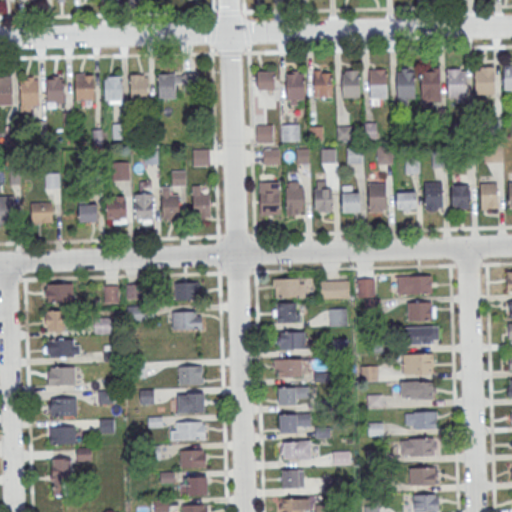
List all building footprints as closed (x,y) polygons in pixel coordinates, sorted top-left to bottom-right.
[(511,66),(503,66),(503,93),(511,92),(511,66)] [(477,67),(495,67),(495,93),(478,93),(477,67)] [(369,69),(387,69),(387,98),(370,98),(369,69)] [(257,71),(274,71),(275,90),(258,90),(257,71)] [(314,72),(331,71),(332,97),(315,98),(314,72)] [(342,71),(359,71),(360,97),(343,97),(342,71)] [(397,72),(414,71),(415,97),(398,98),(397,72)] [(422,72),(439,71),(440,97),(423,98),(422,72)] [(448,71),(465,71),(466,97),(449,97),(448,71)] [(158,74),(175,73),(176,98),(159,98),(158,74)] [(286,74),(304,73),(304,99),(287,100),(286,74)] [(76,75),(93,74),(94,99),(77,99),(76,75)] [(105,76),(122,75),(123,100),(106,100),(105,76)] [(131,76),(148,76),(149,100),(132,101),(131,76)] [(47,79),(64,78),(65,102),(48,103),(47,79)] [(21,80),(39,79),(39,104),(22,104),(21,80)] [(0,80),(12,80),(13,104),(0,104),(0,80)] [(113,124),(129,123),(129,139),(113,139),(113,124)] [(281,125),(299,124),(299,141),(282,141),(281,125)] [(257,126),(272,125),(273,141),(257,141),(257,126)] [(309,127),(322,126),(323,140),(310,141),(309,127)] [(337,126),(350,126),(351,140),(338,140),(337,126)] [(485,143),(502,142),(503,162),(485,162),(485,143)] [(377,146),(392,145),(393,164),(378,164),(377,146)] [(347,147),(363,147),(363,163),(347,163),(347,147)] [(194,149),(209,149),(210,165),(194,165),(194,149)] [(263,150),(276,149),(277,163),(264,164),(263,150)] [(296,149),(309,149),(309,162),(296,163),(296,149)] [(432,153),(446,152),(446,166),(433,167),(432,153)] [(406,159),(419,158),(420,172),(406,173),(406,159)] [(327,159),(337,159),(337,175),(327,175),(327,159)] [(112,164),(128,164),(128,180),(112,180),(112,164)] [(86,170),(102,169),(102,185),(87,186),(86,170)] [(171,170),(187,170),(187,185),(172,186),(171,170)] [(45,173),(61,172),(61,188),(45,188),(45,173)] [(424,183),(442,182),(442,208),(425,209),(424,183)] [(368,184),(386,183),(386,209),(369,210),(368,184)] [(480,183),(498,183),(498,209),(481,209),(480,183)] [(201,194),(201,185),(193,185),(193,217),(210,217),(210,194),(201,194)] [(342,185),(352,185),(352,193),(359,192),(360,212),(343,212),(342,185)] [(451,185),(451,209),(470,209),(470,185),(451,185)] [(177,186),(161,186),(161,219),(177,219),(177,186)] [(285,187),(303,186),(304,212),(286,213),(285,187)] [(314,186),(331,186),(332,212),(315,212),(314,186)] [(260,189),(277,188),(278,214),(261,215),(260,189)] [(396,192),(416,191),(416,208),(397,208),(396,192)] [(134,192),(134,220),(152,220),(152,192),(134,192)] [(106,195),(106,221),(125,221),(125,195),(106,195)] [(0,196),(14,196),(15,220),(0,220),(0,196)] [(31,203),(52,202),(53,223),(32,224),(31,203)] [(78,221),(97,221),(97,203),(78,203),(78,221)] [(398,276),(432,276),(432,293),(398,294),(398,276)] [(304,297),(304,278),(273,278),(273,297),(304,297)] [(357,279),(375,279),(375,296),(357,296),(357,279)] [(321,281),(349,280),(350,298),(321,299),(321,281)] [(199,281),(174,281),(174,299),(199,299),(199,281)] [(73,283),(46,283),(46,302),(73,302),(73,283)] [(104,285),(104,302),(118,302),(118,285),(104,285)] [(365,299),(381,298),(381,314),(365,315),(365,299)] [(407,303),(433,302),(433,320),(407,320),(407,303)] [(298,303),(275,303),(275,322),(298,322),(298,303)] [(128,306),(144,306),(144,319),(128,319),(128,306)] [(67,310),(45,310),(45,330),(67,330),(67,310)] [(329,310),(345,310),(346,326),(330,326),(329,310)] [(173,312),(197,311),(197,315),(201,315),(202,328),(174,329),(173,312)] [(94,317),(110,317),(110,333),(94,334),(94,317)] [(407,327),(438,326),(439,339),(433,339),(433,344),(407,345),(407,327)] [(305,350),(305,332),(278,332),(278,350),(305,350)] [(366,336),(382,335),(383,351),(367,352),(366,336)] [(47,339),(47,354),(50,353),(51,357),(75,357),(75,338),(47,339)] [(331,339),(347,338),(348,354),(332,354),(331,339)] [(403,355),(434,354),(434,372),(404,373),(403,355)] [(277,359),(303,359),(303,376),(277,377),(277,359)] [(130,362),(146,362),(146,376),(130,376),(130,362)] [(360,366),(378,365),(378,381),(361,381),(360,366)] [(178,367),(179,385),(203,384),(203,366),(178,367)] [(51,367),(51,371),(49,371),(49,385),(76,384),(75,367),(51,367)] [(314,372),(329,372),(330,382),(315,382),(314,372)] [(401,382),(433,381),(434,399),(417,399),(417,397),(401,397),(401,382)] [(279,386),(310,385),(310,397),(296,397),(296,405),(279,405),(279,386)] [(98,390),(114,390),(115,403),(99,404),(98,390)] [(139,390),(155,390),(156,403),(140,403),(139,390)] [(178,396),(179,413),(206,412),(205,393),(188,393),(188,395),(178,396)] [(367,395),(382,394),(383,408),(368,409),(367,395)] [(52,399),(53,416),(77,415),(76,398),(52,399)] [(315,400),(331,399),(331,410),(315,410),(315,400)] [(405,411),(405,427),(437,427),(437,411),(405,411)] [(280,414),(310,413),(311,425),(297,425),(297,433),(280,433),(280,414)] [(162,416),(163,427),(149,427),(148,416),(162,416)] [(100,419),(116,419),(116,432),(100,432),(100,419)] [(179,422),(202,421),(202,425),(205,425),(205,439),(179,439),(179,422)] [(368,422),(382,422),(383,436),(369,436),(368,422)] [(75,425),(49,425),(49,444),(75,444),(75,425)] [(315,427),(332,426),(332,437),(316,437),(315,427)] [(409,439),(434,438),(435,456),(409,457),(409,455),(401,455),(401,441),(409,440),(409,439)] [(284,442),(310,441),(310,459),(285,459),(284,442)] [(145,446),(160,445),(161,459),(145,459),(145,446)] [(367,449),(383,448),(384,462),(367,463),(367,449)] [(180,450),(204,450),(204,453),(206,453),(207,467),(181,468),(180,450)] [(333,452),(350,451),(350,464),(333,465),(333,452)] [(71,457),(52,457),(52,494),(71,494),(71,457)] [(409,468),(435,467),(436,485),(410,485),(409,468)] [(282,470),(283,488),(305,488),(304,469),(282,470)] [(175,471),(175,482),(161,482),(160,471),(175,471)] [(369,475),(382,474),(383,488),(370,489),(369,475)] [(207,494),(207,476),(180,476),(180,494),(207,494)] [(324,478),(341,477),(342,492),(325,492),(324,478)] [(414,511),(413,495),(439,494),(439,511),(414,511)] [(309,511),(309,498),(281,498),(280,511),(300,511),(301,511),(309,511)] [(153,511),(153,500),(169,499),(169,511),(153,511)]
